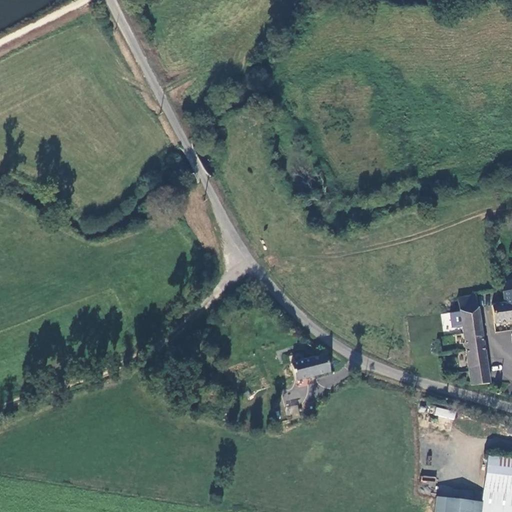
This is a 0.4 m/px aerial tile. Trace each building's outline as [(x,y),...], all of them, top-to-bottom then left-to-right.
[(511,290),(504,291),(506,305),(494,307),(496,325),(511,323),(511,290)] [(490,382),(476,295),(458,298),(472,385),(490,382)] [(326,353),(292,360),(296,379),(330,372),(326,353)] [(297,405),(287,406),(289,416),(299,414),(297,405)] [(454,419),(456,410),(435,407),(434,416),(454,419)] [(511,511),(511,457),(490,454),(484,501),(482,511),(511,511)] [(482,511),(484,501),(435,495),(432,511),(482,511)]
